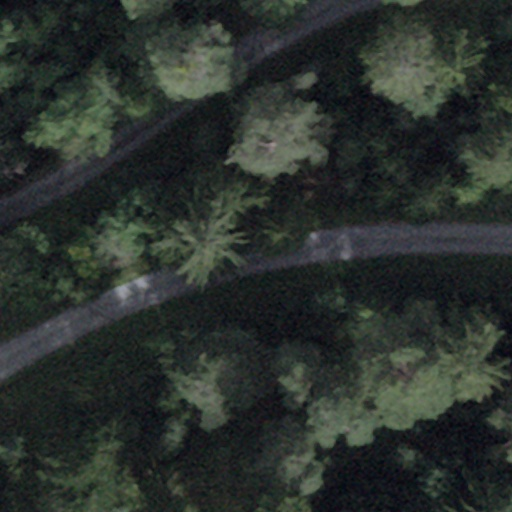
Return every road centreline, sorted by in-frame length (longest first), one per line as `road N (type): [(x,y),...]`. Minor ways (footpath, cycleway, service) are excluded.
road 1 (track): [(0,372),(206,265),(342,242),(511,243)]
road 2 (track): [(390,0),(0,204)]
